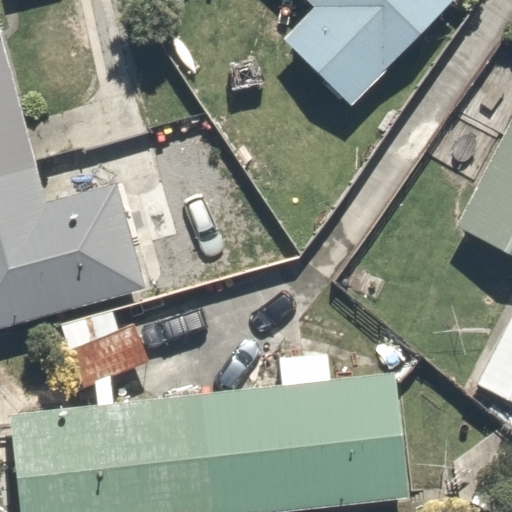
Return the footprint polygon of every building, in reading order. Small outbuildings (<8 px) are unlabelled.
[(477,2),(475,0),(305,0),(314,9),(284,37),(356,114),(477,2)] [(0,7),(0,335),(143,303),(125,174),(46,190),(0,7)] [(511,135),(463,234),(511,258),(511,135)] [(511,314),(472,400),(511,418),(511,314)] [(266,511),(399,497),(390,380),(0,423),(0,501),(1,511),(266,511)]
